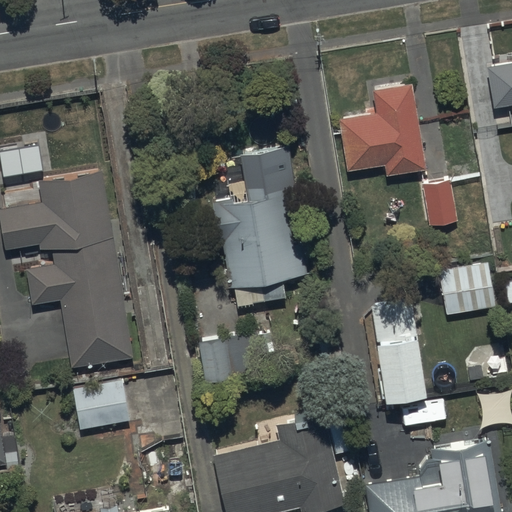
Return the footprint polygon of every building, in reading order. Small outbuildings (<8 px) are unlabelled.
[(511,63),(489,67),(496,108),(511,105),(511,63)] [(375,103),(338,110),(347,160),(381,154),(383,165),(424,158),(409,73),(371,80),(375,103)] [(132,346),(100,160),(37,171),(41,193),(0,199),(0,203),(6,238),(39,233),(40,240),(50,238),(53,256),(25,261),(31,294),(59,290),(71,356),(132,346)] [(290,205),(284,168),(244,174),(246,188),(211,193),(217,233),(223,233),(230,276),(232,276),(235,295),(286,287),(283,269),(309,265),(299,203),(290,205)] [(449,171),(421,175),(428,217),(455,212),(449,171)] [(487,253),(439,261),(447,306),(494,298),(487,253)] [(409,290),(369,296),(384,381),(424,374),(409,290)] [(259,325),(199,333),(204,373),(264,366),(259,325)] [(122,373),(74,379),(78,416),(127,410),(122,373)] [(320,405),(276,417),(279,430),(212,446),(230,511),(241,511),(261,507),(261,511),(308,511),(308,509),(301,510),(301,506),(344,494),(320,405)] [(424,451),(420,458),(421,467),(364,474),(368,511),(499,511),(488,426),(430,434),(432,450),(424,451)] [(169,511),(167,499),(117,507),(115,493),(97,496),(99,511),(169,511)]
